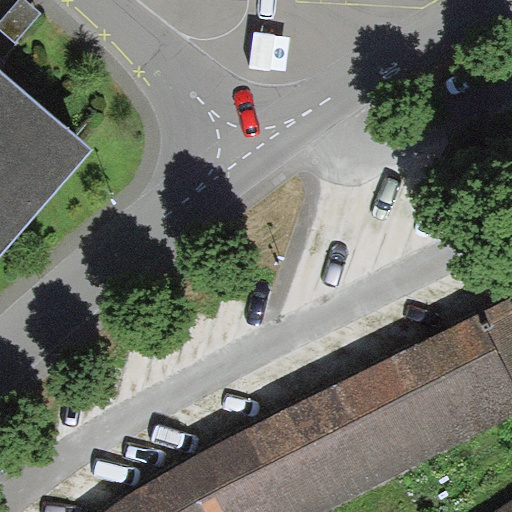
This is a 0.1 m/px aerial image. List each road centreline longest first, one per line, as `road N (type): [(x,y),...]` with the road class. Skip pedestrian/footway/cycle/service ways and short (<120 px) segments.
road 1 (residential): [(0,356),(111,252),(241,156)]
road 2 (residential): [(241,156),(377,63),(501,0)]
road 3 (residential): [(241,156),(198,90),(91,0)]
